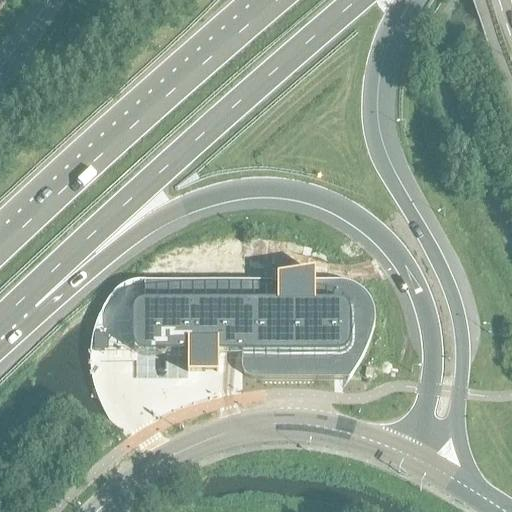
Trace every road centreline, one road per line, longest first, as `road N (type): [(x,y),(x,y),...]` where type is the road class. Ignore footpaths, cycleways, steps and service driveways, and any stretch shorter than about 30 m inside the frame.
road 1 (trunk): [(25,297),(142,222),(199,198),(272,188),(339,204),(389,247),(424,305),(430,346),(423,387),(395,455)]
road 2 (trunk): [(476,502),(457,393),(461,328),(431,243),(375,139),(375,62),(398,0)]
road 3 (trunk): [(25,297),(355,0)]
road 4 (trunk): [(262,0),(0,245)]
road 5 (tertiary): [(94,511),(127,479),(224,430),(280,422),(339,429),(395,455)]
